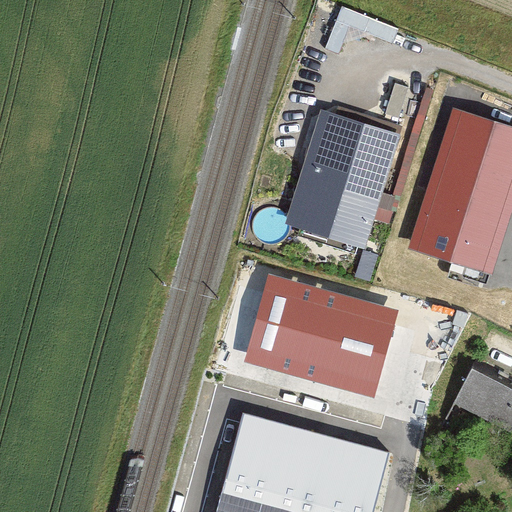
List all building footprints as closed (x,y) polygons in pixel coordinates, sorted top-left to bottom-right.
[(340,5),(329,45),(343,49),(350,25),(394,38),(398,22),(340,5)] [(511,221),(511,117),(452,100),(408,246),(497,272),(511,221)] [(403,130),(324,106),(290,218),(369,242),(403,130)] [(396,299),(265,269),(245,358),(376,387),(396,299)] [(511,384),(475,366),(456,403),(511,432),(511,384)] [(368,511),(387,440),(241,402),(212,511),(368,511)]
